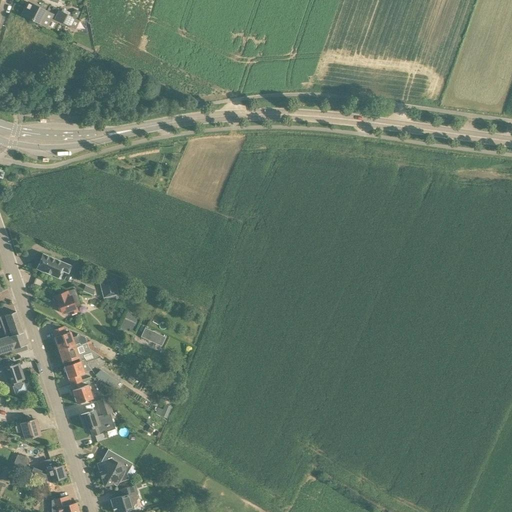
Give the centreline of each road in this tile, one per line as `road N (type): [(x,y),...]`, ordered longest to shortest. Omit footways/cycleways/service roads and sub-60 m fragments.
road 1 (secondary): [(139,129),(277,114),(511,142)]
road 2 (residential): [(88,511),(0,233)]
road 3 (secondary): [(0,140),(68,148),(139,129)]
road 4 (secondary): [(139,129),(52,133),(0,123)]
